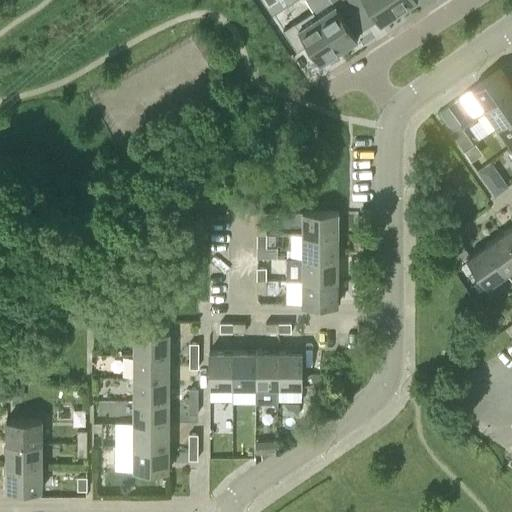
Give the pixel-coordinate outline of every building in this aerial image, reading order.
[(332,0),(314,12),(339,49),(358,36),(356,33),(345,16),(356,9),(349,0),(332,0)] [(349,0),(356,9),(367,2),(378,19),(377,19),(379,23),(399,10),(392,0),(349,0)] [(392,0),(399,10),(413,0),(392,0)] [(294,20),(282,28),(296,49),(306,42),(317,59),(319,62),(339,49),(314,12),(296,23),(294,20)] [(471,89),(485,108),(511,89),(511,84),(500,68),(471,89)] [(511,89),(485,108),(498,127),(511,116),(511,89)] [(444,120),(451,130),(459,125),(452,115),(444,120)] [(511,116),(498,127),(511,145),(511,144),(511,116)] [(472,142),(467,134),(457,140),(463,148),(472,142)] [(496,193),(509,186),(497,161),(484,167),(496,193)] [(338,210),(302,210),(260,210),(260,223),(302,223),(302,234),(338,234),(338,210)] [(507,273),(511,268),(511,240),(505,230),(486,243),(507,273)] [(266,234),(257,234),(257,247),(266,247),(266,234)] [(302,257),(338,257),(338,234),(302,234),(302,257)] [(487,286),(507,273),(486,243),(467,257),(487,286)] [(302,280),(338,280),(338,257),(302,257),(302,280)] [(257,280),(266,280),(266,267),(257,267),(257,280)] [(266,280),(257,280),(257,292),(266,292),(266,280)] [(338,280),(302,280),(302,303),(338,303),(338,280)] [(220,331),(233,331),(233,322),(220,322),(220,331)] [(233,322),(233,331),(245,331),(245,322),(233,322)] [(265,331),(278,331),(278,322),(265,322),(265,331)] [(278,322),(278,331),(291,331),(291,322),(278,322)] [(134,354),(169,354),(169,331),(134,330),(134,354)] [(189,355),(198,355),(198,342),(189,342),(189,355)] [(209,386),(233,386),(233,350),(209,350),(209,386)] [(233,386),(255,386),(255,350),(233,350),(233,386)] [(255,386),(278,386),(278,350),(255,350),(255,386)] [(278,350),(278,386),(302,386),(302,350),(278,350)] [(133,377),(169,377),(169,354),(134,354),(133,377)] [(198,355),(189,355),(189,367),(198,367),(198,355)] [(133,400),(169,400),(169,377),(133,377),(133,400)] [(28,387),(19,387),(19,395),(24,395),(28,391),(28,387)] [(189,400),(198,400),(198,388),(189,388),(189,400)] [(133,423),(169,423),(169,400),(133,400),(133,423)] [(198,400),(189,400),(189,413),(198,413),(198,400)] [(6,442),(42,442),(42,419),(6,419),(6,442)] [(133,445),(169,446),(169,423),(133,423),(133,445)] [(78,442),(87,442),(86,430),(78,430),(78,442)] [(189,446),(198,446),(198,433),(189,433),(189,446)] [(275,440),(256,442),(257,451),(276,449),(275,440)] [(6,465),(42,465),(42,442),(6,442),(6,465)] [(87,442),(78,442),(78,455),(87,455),(87,442)] [(169,446),(133,445),(133,469),(169,469),(169,446)] [(198,446),(189,446),(189,458),(198,458),(198,446)] [(42,465),(6,465),(6,489),(42,489),(42,465)] [(87,489),(87,476),(78,476),(77,489),(87,489)]
